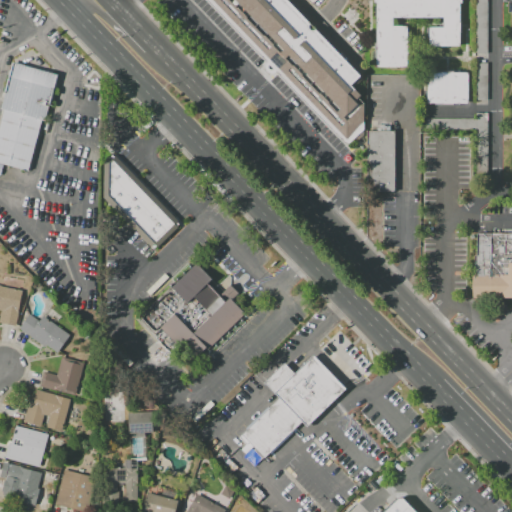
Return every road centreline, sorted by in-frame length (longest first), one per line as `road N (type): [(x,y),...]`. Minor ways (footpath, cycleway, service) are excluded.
road 1 (primary): [(63,0),(434,388)]
road 2 (primary): [(511,420),(153,46)]
road 3 (primary): [(182,76),(142,55),(92,6),(71,8)]
road 4 (primary): [(418,370),(445,377),(511,445)]
